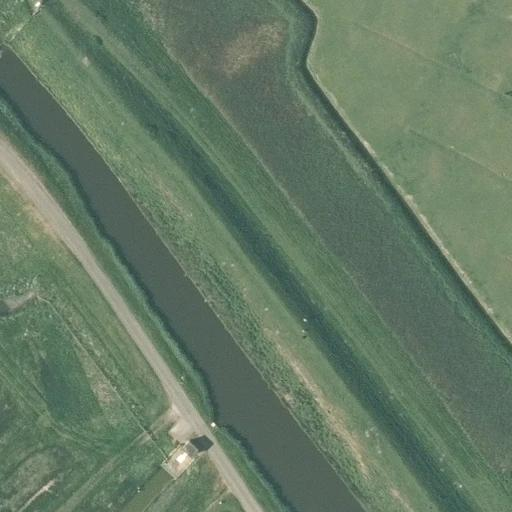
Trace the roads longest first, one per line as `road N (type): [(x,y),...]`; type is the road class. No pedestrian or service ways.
road 1 (unclassified): [(257,511),(85,258),(0,151)]
road 2 (track): [(68,511),(186,404)]
